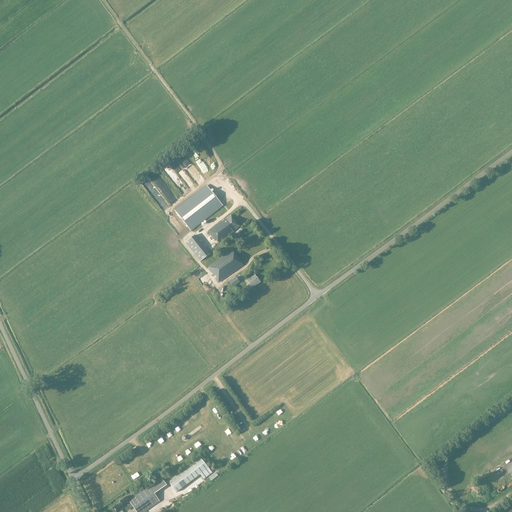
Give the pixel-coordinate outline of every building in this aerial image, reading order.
[(188,170),(198,181),(202,177),(192,166),(188,170)] [(167,207),(146,178),(140,182),(162,211),(167,207)] [(205,217),(221,206),(215,196),(214,196),(206,185),(174,208),(181,218),(187,213),(187,212),(201,203),(207,211),(202,214),(205,217)] [(229,215),(208,232),(214,240),(215,240),(219,244),(230,236),(229,234),(236,229),(238,227),(229,215)] [(209,254),(194,235),(184,243),(199,262),(209,254)] [(208,268),(218,282),(242,265),(232,250),(208,268)] [(252,273),(242,280),(250,290),(260,283),(252,273)] [(229,282),(232,287),(239,283),(236,277),(229,282)] [(203,479),(212,473),(200,458),(168,483),(176,493),(200,474),(203,479)] [(116,511),(118,511),(124,508),(123,507),(129,502),(136,511),(143,511),(159,501),(149,486),(128,501),(125,497),(119,501),(120,503),(113,507),(116,511)]
